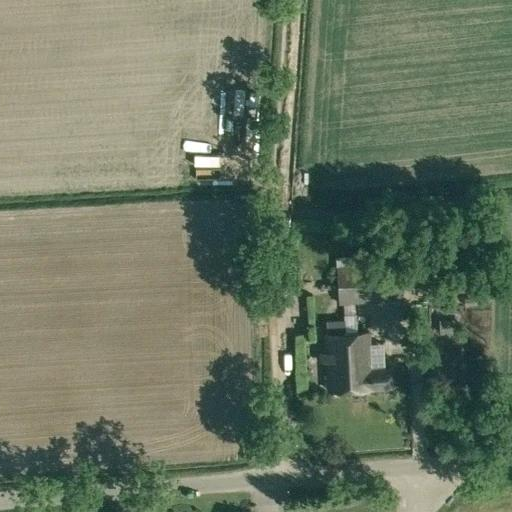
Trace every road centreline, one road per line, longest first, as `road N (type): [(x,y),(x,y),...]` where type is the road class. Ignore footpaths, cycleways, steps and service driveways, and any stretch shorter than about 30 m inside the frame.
road 1 (unclassified): [(282,479),(276,249),(291,0)]
road 2 (unclassified): [(0,501),(282,479)]
road 3 (unclassified): [(282,479),(511,461)]
